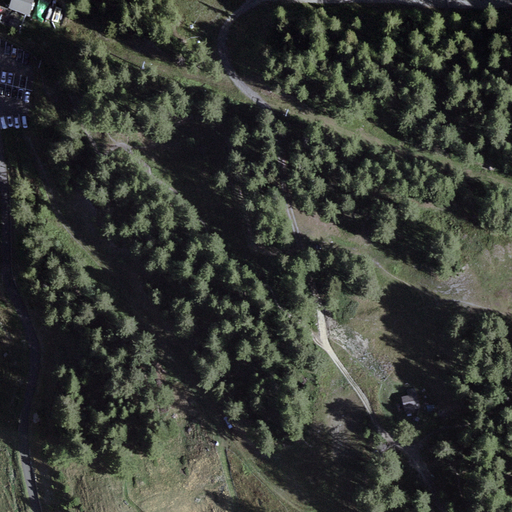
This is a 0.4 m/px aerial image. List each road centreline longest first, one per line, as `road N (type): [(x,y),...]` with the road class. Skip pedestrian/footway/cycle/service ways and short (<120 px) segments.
road 1 (track): [(325,348),(277,125),(227,58),(224,37),(236,17),(267,0)]
road 2 (unclassified): [(0,158),(10,287),(34,356),(24,412),(36,511)]
road 3 (track): [(413,450),(383,431),(359,385),(325,348)]
